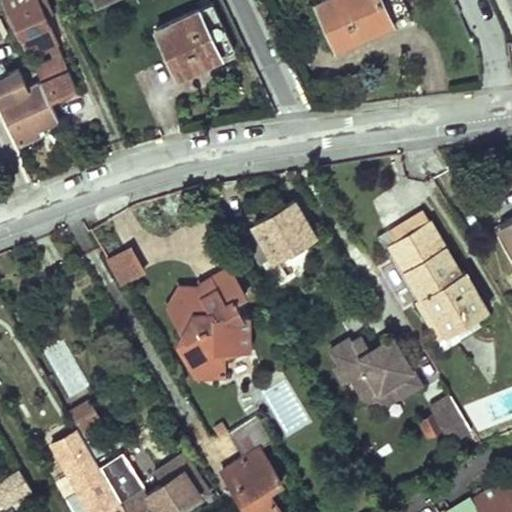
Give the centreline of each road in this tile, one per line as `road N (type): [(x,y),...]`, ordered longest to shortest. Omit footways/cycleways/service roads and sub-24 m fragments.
road 1 (residential): [(0,220),(234,143),(511,100)]
road 2 (unknown): [(65,0),(142,168)]
road 3 (residential): [(511,442),(399,511)]
